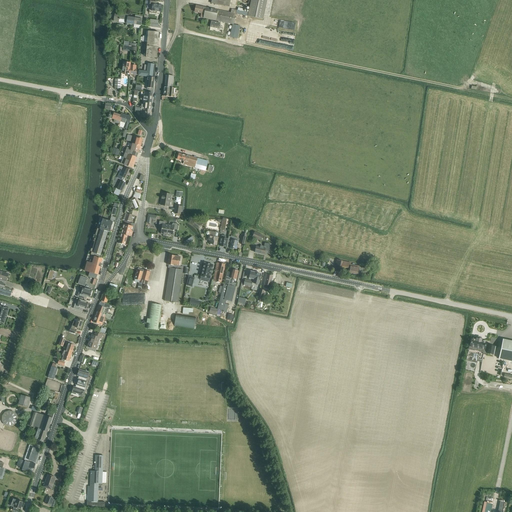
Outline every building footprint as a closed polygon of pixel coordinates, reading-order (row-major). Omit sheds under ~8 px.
[(234,25),(236,15),(247,17),(263,20),(267,0),(250,0),(248,13),(232,9),(231,13),(196,6),(194,13),(201,14),(201,18),(234,25)] [(152,12),(161,12),(162,6),(156,5),(157,2),(150,1),(150,5),(152,5),(152,12)] [(115,15),(114,22),(119,23),(124,23),(126,24),(134,25),(134,28),(140,29),(140,26),(141,26),(142,23),(142,18),(143,17),(143,16),(141,16),(136,15),(135,15),(135,18),(127,17),(128,14),(115,12),(115,13),(115,15)] [(211,21),(210,27),(219,29),(220,23),(211,21)] [(157,58),(158,47),(159,33),(146,31),(146,36),(144,35),(144,36),(143,36),(143,38),(141,37),(140,41),(142,41),(142,42),(147,43),(146,57),(157,58)] [(123,68),(122,74),(130,75),(130,69),(131,69),(129,69),(130,65),(131,66),(131,63),(123,62),(123,63),(123,68)] [(147,72),(144,71),(139,71),(138,76),(153,78),(154,65),(148,64),(148,65),(145,65),(144,71),(147,71),(147,72)] [(166,76),(165,87),(164,97),(173,98),(174,89),(173,88),(174,76),(166,76)] [(145,105),(145,109),(151,110),(153,93),(145,93),(144,105),(145,105)] [(141,118),(150,118),(151,110),(145,109),(141,109),(140,113),(142,113),(141,118)] [(115,123),(119,125),(122,116),(119,115),(110,112),(108,118),(112,119),(114,120),(114,121),(115,123)] [(122,116),(119,125),(120,125),(124,127),(124,128),(127,129),(129,124),(131,117),(121,114),(121,115),(119,115),(122,116)] [(135,137),(134,141),(136,141),(135,144),(141,146),(141,145),(143,139),(135,137)] [(131,150),(139,153),(139,152),(141,146),(135,144),(135,145),(132,144),(131,148),(131,150)] [(123,157),(121,164),(133,169),(137,156),(139,153),(131,150),(129,150),(127,149),(126,149),(123,148),(122,152),(125,153),(123,157)] [(178,156),(177,157),(178,158),(177,159),(184,161),(183,165),(195,168),(198,159),(193,157),(193,158),(179,154),(178,155),(178,156)] [(198,159),(195,168),(205,171),(208,161),(204,160),(201,160),(201,159),(198,159)] [(128,179),(131,171),(125,168),(121,176),(128,179)] [(117,189),(122,191),(126,184),(121,182),(117,189)] [(161,204),(161,205),(169,207),(171,195),(163,193),(161,201),(160,204),(161,204)] [(125,213),(123,220),(130,222),(131,219),(134,219),(135,217),(132,216),(132,215),(125,213)] [(101,226),(100,229),(108,232),(110,233),(113,222),(103,219),(101,226)] [(194,220),(191,224),(197,229),(201,225),(194,220)] [(163,236),(167,236),(169,225),(165,224),(165,222),(160,221),(158,229),(162,229),(161,234),(164,235),(163,236)] [(169,225),(167,236),(170,237),(170,236),(173,236),(174,231),(177,232),(176,233),(177,233),(178,224),(173,223),(172,226),(169,225)] [(124,224),(119,244),(125,245),(128,236),(130,237),(133,227),(124,224)] [(101,256),(108,232),(100,229),(97,229),(95,236),(96,236),(95,239),(94,239),(93,242),(95,242),(92,249),(91,249),(90,252),(92,252),(91,255),(100,258),(101,256)] [(207,233),(206,234),(207,235),(209,235),(208,240),(209,240),(209,244),(210,244),(210,245),(212,246),(212,245),(216,246),(218,237),(219,232),(215,232),(215,233),(209,232),(208,232),(207,233)] [(262,235),(256,232),(255,232),(252,237),(260,241),(262,235)] [(221,239),(220,246),(226,247),(228,240),(228,239),(225,239),(226,237),(222,236),(222,238),(221,239)] [(228,240),(226,247),(227,248),(227,247),(230,248),(237,250),(238,241),(239,239),(239,238),(231,236),(231,237),(229,236),(228,237),(228,239),(228,240)] [(256,246),(255,253),(264,255),(267,255),(267,252),(269,253),(271,244),(265,243),(264,247),(261,246),(260,248),(258,247),(256,246)] [(169,268),(164,301),(178,303),(183,270),(178,270),(179,267),(181,257),(169,255),(167,265),(169,265),(168,268),(169,268)] [(87,262),(84,271),(98,275),(103,259),(94,257),(93,261),(90,260),(90,262),(87,262)] [(341,269),(342,267),(349,268),(348,273),(359,275),(360,274),(361,272),(360,271),(359,271),(359,266),(350,265),(350,263),(336,260),(335,268),(341,269)] [(202,272),(201,277),(205,278),(204,282),(209,283),(210,279),(211,274),(213,265),(204,263),(202,272)] [(217,263),(213,281),(221,283),(225,265),(217,263)] [(138,269),(134,282),(140,283),(140,284),(145,285),(147,286),(151,272),(138,269)] [(0,294),(10,297),(12,291),(10,290),(11,289),(5,287),(6,284),(0,282),(1,281),(6,282),(9,274),(0,270),(0,294)] [(225,284),(232,285),(233,283),(233,281),(234,282),(234,279),(237,280),(239,271),(237,271),(237,270),(236,270),(235,271),(232,270),(231,273),(228,272),(225,284)] [(251,272),(249,280),(254,281),(254,284),(258,285),(261,274),(251,272)] [(267,275),(264,285),(271,287),(273,277),(267,275)] [(79,277),(78,281),(79,281),(78,284),(85,286),(88,279),(80,277),(79,277)] [(110,284),(108,291),(115,293),(117,286),(110,284)] [(223,285),(217,310),(211,308),(209,313),(217,315),(217,316),(219,317),(220,315),(220,314),(221,311),(224,311),(226,301),(232,302),(235,287),(225,285),(224,285),(223,285)] [(77,297),(78,297),(85,300),(86,300),(87,297),(90,298),(92,290),(83,288),(81,287),(78,294),(77,297)] [(75,306),(73,309),(82,311),(83,308),(86,309),(88,302),(79,299),(77,299),(75,306)] [(150,304),(146,329),(158,330),(162,305),(150,304)] [(0,322),(5,324),(9,309),(0,306),(0,322)] [(96,315),(106,319),(110,320),(112,315),(107,314),(106,315),(105,315),(107,309),(100,306),(96,315)] [(174,326),(175,326),(194,330),(196,318),(176,314),(174,326)] [(105,322),(106,319),(96,315),(93,323),(102,326),(104,322),(105,322)] [(71,328),(69,332),(70,332),(75,334),(76,331),(74,330),(75,327),(80,329),(83,321),(78,319),(78,320),(75,319),(74,322),(72,326),(71,329),(71,328)] [(89,342),(87,347),(96,350),(100,339),(101,339),(102,338),(103,336),(101,335),(96,333),(94,336),(93,335),(90,342),(89,342)] [(469,349),(469,350),(469,351),(473,352),(471,362),(477,363),(477,362),(478,359),(482,360),(484,353),(484,352),(486,353),(487,353),(493,354),(493,355),(493,354),(495,347),(494,347),(488,346),(489,344),(488,343),(488,344),(486,343),(486,342),(481,341),(481,340),(477,339),(476,339),(477,339),(477,340),(471,339),(470,346),(469,346),(469,347),(469,349)] [(499,359),(511,361),(511,341),(503,339),(499,359)] [(65,348),(64,352),(66,353),(66,352),(72,354),(75,346),(69,344),(66,343),(64,348),(65,348)] [(59,360),(58,364),(64,366),(65,362),(64,362),(65,360),(69,361),(72,354),(66,352),(66,353),(64,352),(63,352),(63,353),(62,356),(63,356),(62,359),(61,361),(59,360)] [(51,366),(47,377),(48,378),(54,380),(58,368),(55,367),(52,366),(51,366)] [(78,379),(77,382),(86,385),(87,382),(86,381),(87,379),(89,373),(79,370),(77,376),(80,377),(79,379),(78,379)] [(85,388),(86,385),(77,382),(76,385),(77,385),(76,388),(74,387),(72,393),(75,394),(75,396),(78,397),(79,395),(82,397),(84,390),(85,388)] [(31,398),(21,395),(18,405),(28,408),(31,398)] [(2,416),(2,421),(4,425),(8,427),(13,427),(16,424),(18,419),(17,415),(13,412),(9,411),(5,412),(2,416)] [(29,427),(33,428),(33,430),(35,431),(36,429),(37,429),(35,434),(36,434),(35,439),(44,442),(47,432),(48,432),(53,418),(52,418),(54,412),(49,411),(47,416),(34,412),(29,427)] [(33,447),(28,460),(31,461),(35,462),(39,451),(40,450),(33,447)] [(87,502),(87,507),(105,507),(105,503),(98,502),(99,486),(102,486),(102,484),(103,484),(103,471),(104,456),(96,455),(95,471),(91,471),(89,502),(87,502)] [(19,459),(17,466),(23,468),(25,461),(19,459)] [(23,468),(22,471),(27,473),(29,467),(30,462),(25,461),(23,468)] [(44,487),(52,490),(56,478),(48,475),(44,487)] [(54,506),(54,505),(55,501),(53,500),(53,499),(47,496),(45,504),(51,506),(51,505),(54,506)] [(13,499),(12,503),(16,504),(15,507),(14,507),(13,510),(17,511),(18,511),(19,509),(21,510),(23,502),(17,500),(13,499)]
